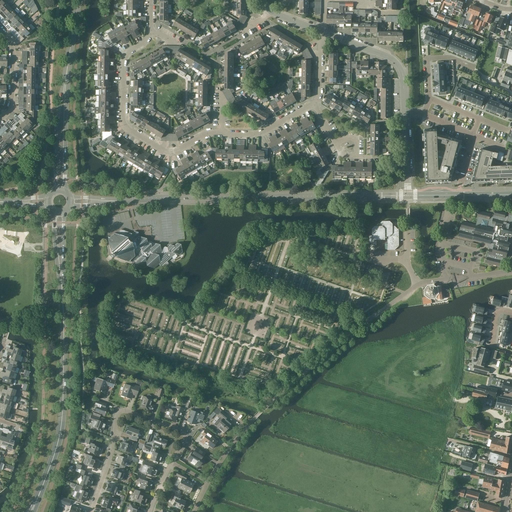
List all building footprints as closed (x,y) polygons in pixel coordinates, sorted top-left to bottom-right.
[(449,8),(450,5),(451,0),(445,0),(444,3),(443,3),(440,10),(443,11),(445,6),(449,8)] [(450,13),(453,14),(458,0),(457,0),(451,0),(450,5),(453,7),(450,13)] [(458,0),(453,14),(456,15),(458,9),(461,10),(464,3),(458,0)] [(10,7),(6,4),(0,9),(0,13),(2,12),(3,14),(10,7)] [(468,20),(471,21),(476,7),(471,5),(468,13),(471,14),(468,20)] [(7,17),(13,11),(10,7),(3,14),(7,17)] [(476,7),(471,21),(473,22),(476,16),(478,17),(481,9),(476,7)] [(246,10),(233,9),(233,12),(237,12),(237,16),(241,16),(238,20),(240,21),(244,16),(246,16),(246,10)] [(11,21),(17,15),(19,14),(15,10),(13,11),(7,17),(5,20),(1,23),(3,25),(7,21),(7,22),(9,19),(11,21)] [(11,25),(12,27),(15,25),(21,19),(24,16),(20,12),(19,14),(17,15),(11,21),(12,23),(9,25),(10,26),(11,25)] [(480,21),(478,27),(476,30),(476,31),(480,32),(482,26),(484,27),(486,23),(490,24),(493,16),(487,14),(485,19),(484,21),(483,21),(483,22),(480,21)] [(170,15),(160,15),(160,21),(166,21),(166,24),(169,26),(171,24),(169,23),(169,21),(169,17),(170,17),(170,15)] [(494,22),(490,32),(496,34),(498,29),(503,31),(508,20),(500,17),(498,24),(494,22)] [(173,26),(179,29),(184,20),(183,19),(182,20),(178,18),(173,26)] [(17,27),(18,29),(25,23),(21,19),(15,25),(12,27),(9,31),(11,32),(14,29),(17,27)] [(179,29),(184,32),(189,24),(185,22),(186,21),(184,20),(179,29)] [(17,38),(28,27),(30,25),(26,21),(25,23),(18,29),(20,31),(18,33),(15,37),(17,38)] [(130,23),(131,24),(130,25),(137,37),(140,35),(138,31),(140,30),(139,27),(141,26),(139,22),(137,23),(136,22),(135,22),(135,21),(130,23)] [(129,25),(125,28),(129,36),(131,34),(134,39),(137,37),(130,25),(131,24),(130,23),(130,22),(128,23),(129,25)] [(227,22),(225,23),(231,34),(237,31),(236,29),(239,23),(237,22),(235,26),(232,23),(229,25),(227,22)] [(225,27),(222,29),(226,37),(231,34),(225,23),(224,24),(225,27)] [(184,32),(189,35),(195,26),(193,25),(192,27),(189,24),(184,32)] [(118,29),(119,31),(120,31),(126,43),(130,41),(127,37),(129,36),(125,28),(124,25),(118,29)] [(195,26),(189,35),(194,38),(199,31),(195,28),(196,27),(195,26)] [(28,27),(17,38),(18,40),(22,37),(24,35),(26,37),(32,31),(28,27)] [(270,39),(271,40),(277,31),(271,27),(268,32),(266,31),(262,33),(264,35),(266,34),(267,35),(271,37),(270,39)] [(217,28),(215,29),(221,39),(226,37),(222,29),(218,31),(217,28)] [(424,40),(429,42),(430,42),(434,32),(434,31),(426,28),(424,34),(427,35),(424,40)] [(215,33),(211,35),(216,42),(221,39),(215,29),(213,29),(215,33)] [(120,31),(119,31),(114,33),(119,41),(121,40),(123,45),(126,43),(120,31)] [(282,34),(277,31),(271,40),(270,42),(272,43),(274,39),(277,41),(282,34)] [(435,44),(439,34),(438,34),(434,32),(430,42),(429,42),(429,43),(435,45),(435,44)] [(111,41),(106,44),(111,47),(117,44),(116,43),(119,41),(114,33),(109,36),(111,41)] [(439,33),(438,34),(439,34),(435,44),(440,46),(444,35),(439,33)] [(280,45),(282,46),(287,37),(282,34),(277,41),(281,43),(280,45)] [(207,35),(205,36),(210,45),(216,42),(211,35),(208,37),(207,35)] [(449,37),(444,35),(440,46),(445,48),(449,37)] [(210,45),(205,36),(201,38),(198,36),(195,42),(200,45),(202,43),(205,48),(210,45)] [(261,37),(255,40),(260,49),(262,48),(261,47),(265,45),(261,37)] [(284,45),(288,47),(292,40),(287,37),(282,46),(283,47),(284,45)] [(448,50),(454,52),(458,41),(453,39),(448,50)] [(255,40),(250,43),(254,51),(258,49),(259,50),(260,49),(255,40)] [(291,54),(292,52),(297,43),(292,40),(288,47),(290,49),(288,53),(291,54)] [(459,54),(463,43),(458,41),(454,52),(459,54)] [(26,48),(26,49),(27,49),(27,51),(30,51),(39,52),(39,46),(38,46),(39,43),(30,43),(30,46),(30,48),(26,48)] [(250,43),(245,46),(250,55),(252,55),(251,53),(254,51),(250,43)] [(297,43),(292,52),(294,53),(294,51),(298,54),(300,50),(302,54),(305,53),(302,48),(303,46),(297,43)] [(463,43),(459,54),(464,56),(468,45),(463,43)] [(101,52),(101,56),(110,56),(110,53),(111,53),(111,47),(106,44),(106,48),(98,48),(98,52),(101,52)] [(469,58),(473,47),(468,45),(464,56),(469,58)] [(250,55),(245,46),(239,49),(243,57),(247,55),(248,56),(250,55)] [(469,58),(474,60),(475,57),(478,58),(480,52),(478,51),(478,49),(473,47),(469,58)] [(496,58),(503,59),(505,49),(499,47),(496,58)] [(225,53),(225,59),(236,59),(236,58),(234,58),(234,53),(234,52),(236,51),(235,48),(231,50),(231,53),(225,53)] [(163,49),(157,52),(163,61),(164,60),(163,59),(167,57),(167,56),(170,56),(170,53),(170,51),(164,51),(163,49)] [(178,61),(180,61),(185,52),(180,49),(179,51),(173,51),(173,54),(177,54),(175,57),(179,59),(178,61)] [(157,52),(152,55),(157,63),(160,61),(161,62),(163,61),(157,52)] [(185,64),(186,63),(190,56),(185,52),(180,61),(181,62),(182,62),(185,64)] [(152,55),(147,58),(152,67),(154,66),(153,65),(157,63),(152,55)] [(300,65),(300,67),(311,67),(311,61),(309,61),(306,55),(304,57),(306,61),(302,61),(302,65),(300,65)] [(189,67),(190,68),(196,59),(190,56),(186,63),(189,65),(189,67)] [(147,58),(142,61),(146,69),(150,67),(150,68),(152,67),(147,58)] [(193,67),(196,69),(201,62),(196,59),(190,68),(192,69),(193,67)] [(136,64),(142,73),(144,77),(146,76),(142,71),(146,69),(142,61),(136,64)] [(199,76),(200,74),(206,65),(201,62),(196,69),(199,71),(197,75),(199,76)] [(360,75),(368,75),(368,66),(369,62),(361,62),(360,66),(357,66),(357,62),(352,62),(352,69),(357,69),(357,75),(360,75)] [(434,65),(434,71),(444,70),(444,71),(446,70),(446,65),(444,65),(443,62),(437,62),(437,65),(434,65)] [(142,73),(136,64),(131,67),(134,72),(131,73),(131,77),(134,77),(134,75),(139,72),(140,74),(142,73)] [(206,65),(200,74),(202,75),(203,74),(207,76),(208,76),(208,79),(211,79),(211,75),(208,73),(211,68),(206,65)] [(511,69),(508,67),(501,86),(509,89),(510,84),(511,84),(511,69)] [(104,87),(104,90),(111,90),(111,84),(109,84),(109,81),(98,81),(98,87),(104,87)] [(235,83),(225,83),(225,89),(227,90),(230,95),(232,94),(230,90),(234,90),(234,85),(238,85),(239,83),(235,83)] [(447,86),(435,87),(435,93),(439,92),(439,95),(446,95),(446,92),(447,92),(447,86)] [(460,99),(464,89),(465,89),(465,88),(460,86),(459,88),(456,87),(454,92),(456,93),(455,97),(460,99)] [(466,101),(465,101),(469,92),(470,91),(465,89),(464,89),(460,99),(465,101),(466,101)] [(311,91),(300,91),(300,93),(302,93),(301,97),(302,97),(302,98),(300,100),(301,102),(305,100),(305,97),(310,97),(311,91)] [(469,92),(465,101),(466,101),(470,103),(474,94),(469,92)] [(470,103),(475,105),(480,94),(475,92),(474,94),(470,103)] [(288,94),(286,95),(291,105),(296,101),(292,94),(288,96),(288,94)] [(324,102),(329,105),(334,96),(336,95),(334,94),(332,97),(328,95),(324,102)] [(480,94),(475,105),(481,107),(482,104),(485,105),(487,99),(484,98),(485,96),(480,94)] [(285,98),(281,100),(286,107),(291,105),(286,95),(284,96),(285,98)] [(233,104),(238,108),(244,99),(242,98),(241,99),(238,97),(236,100),(233,96),(231,97),(234,103),(233,104)] [(329,105),(334,109),(339,101),(335,99),(336,97),(334,96),(329,105)] [(238,108),(243,111),(248,103),(245,101),(246,98),(245,97),(244,99),(238,108)] [(281,100),(279,101),(276,98),(274,99),(275,101),(281,110),(283,109),(283,110),(286,109),(285,108),(286,107),(281,100)] [(486,109),(491,111),(495,102),(496,100),(491,98),(490,100),(487,99),(485,105),(488,106),(486,109)] [(342,108),(347,111),(351,104),(348,101),(349,100),(347,99),(346,100),(342,108)] [(334,109),(340,112),(342,108),(346,100),(345,103),(343,102),(343,103),(339,101),(334,109)] [(281,110),(275,101),(274,102),(275,103),(271,106),(275,113),(281,110)] [(491,111),(496,113),(500,104),(495,102),(491,111)] [(500,104),(496,113),(501,115),(506,104),(501,102),(500,104)] [(243,111),(249,114),(254,105),(252,104),(252,105),(248,103),(243,111)] [(347,111),(352,114),(357,105),(356,104),(355,106),(351,104),(347,111)] [(352,114),(357,117),(362,110),(358,108),(359,106),(360,105),(358,104),(357,105),(352,114)] [(506,118),(507,117),(506,117),(510,108),(510,109),(511,106),(506,104),(501,115),(501,116),(506,118)] [(249,114),(254,117),(258,109),(255,107),(256,106),(254,105),(249,114)] [(130,120),(136,123),(141,114),(139,113),(139,114),(135,112),(134,111),(134,109),(131,109),(131,113),(133,114),(130,120)] [(254,117),(259,120),(264,111),(263,110),(262,111),(258,109),(254,117)] [(357,117),(362,121),(368,112),(368,110),(367,109),(366,111),(365,112),(362,110),(357,117)] [(202,114),(200,115),(205,124),(210,121),(208,116),(210,114),(210,110),(207,110),(207,113),(206,113),(202,115),(202,114)] [(264,111),(259,120),(264,123),(267,118),(270,120),(273,118),(272,115),(270,116),(269,115),(265,113),(266,112),(264,111)] [(368,112),(362,121),(368,124),(372,116),(368,114),(369,113),(368,112)] [(136,123),(141,126),(145,118),(142,116),(143,115),(141,114),(136,123)] [(19,115),(18,117),(29,129),(30,130),(32,128),(33,128),(36,126),(33,123),(32,124),(27,119),(25,121),(23,118),(19,115)] [(199,117),(195,119),(200,127),(205,124),(200,115),(198,116),(199,117)] [(21,125),(19,126),(25,133),(29,129),(18,117),(16,119),(19,122),(21,125)] [(307,117),(304,119),(312,134),(312,133),(311,131),(316,129),(312,121),(309,122),(307,117)] [(141,126),(146,129),(151,120),(150,119),(149,120),(145,118),(141,126)] [(191,120),(189,121),(195,130),(200,127),(195,119),(192,121),(191,120)] [(303,125),(301,127),(305,134),(310,132),(311,134),(312,134),(304,119),(300,121),(303,125)] [(8,122),(10,124),(21,136),(25,133),(19,126),(17,128),(15,126),(9,120),(8,122)] [(146,129),(151,132),(156,124),(152,122),(153,121),(151,120),(146,129)] [(189,123),(185,125),(189,133),(195,130),(189,121),(188,121),(189,123)] [(17,140),(21,136),(10,124),(8,122),(6,124),(11,130),(9,132),(17,140)] [(296,123),(293,125),(301,140),(302,139),(301,137),(305,134),(301,127),(299,128),(296,123)] [(151,132),(156,135),(161,126),(160,125),(159,126),(156,124),(151,132)] [(181,125),(179,126),(184,136),(189,133),(185,125),(181,127),(181,125)] [(292,131),(290,132),(295,140),(296,143),(296,142),(301,140),(293,125),(290,127),(292,131)] [(103,132),(102,141),(112,135),(112,129),(110,129),(110,126),(101,126),(101,132),(103,132)] [(161,126),(156,135),(161,138),(163,136),(169,137),(169,134),(164,134),(166,131),(162,128),(163,127),(161,126)] [(184,136),(179,126),(177,127),(178,129),(174,131),(176,134),(171,134),(171,137),(178,137),(179,139),(184,136)] [(13,144),(17,140),(9,132),(7,134),(5,131),(5,132),(2,128),(0,129),(0,130),(12,142),(11,142),(13,144)] [(286,129),(283,131),(291,145),(290,143),(295,140),(290,132),(288,134),(286,129)] [(3,138),(2,139),(8,146),(11,142),(12,142),(0,130),(0,133),(1,135),(3,138)] [(426,172),(426,183),(435,183),(442,183),(442,182),(450,182),(454,167),(455,163),(456,160),(458,152),(458,153),(460,145),(461,141),(457,140),(451,138),(451,137),(435,133),(435,130),(431,130),(424,130),(424,134),(424,142),(425,142),(425,149),(425,157),(426,164),(425,164),(426,172)] [(282,137),(280,138),(284,146),(289,144),(290,146),(291,145),(283,131),(280,133),(282,137)] [(113,152),(113,151),(119,142),(116,140),(117,139),(112,135),(102,141),(101,141),(109,146),(107,149),(113,152)] [(275,135),(272,137),(281,153),(282,153),(281,151),(285,148),(284,146),(280,138),(278,139),(275,135)] [(281,153),(272,137),(269,138),(272,143),(269,144),(275,154),(279,151),(281,154),(281,153)] [(118,154),(119,152),(127,140),(124,138),(121,143),(119,142),(113,151),(118,154)] [(0,145),(4,150),(5,151),(9,147),(8,146),(2,139),(0,140),(0,145)] [(127,140),(119,152),(124,155),(129,148),(127,147),(130,142),(127,140)] [(307,148),(311,154),(312,153),(311,152),(312,151),(312,152),(320,148),(319,146),(324,143),(322,140),(307,148)] [(129,148),(124,155),(124,157),(129,160),(137,146),(134,145),(131,149),(129,148)] [(129,160),(134,163),(139,154),(137,153),(140,148),(137,146),(129,160)] [(205,153),(202,155),(208,165),(213,162),(210,156),(213,154),(211,148),(204,152),(205,153)] [(219,148),(211,148),(213,154),(214,159),(222,159),(223,150),(219,150),(219,148)] [(311,154),(313,158),(328,150),(326,148),(322,150),(320,148),(312,152),(312,151),(311,152),(312,153),(311,154)] [(262,151),(258,151),(258,160),(264,160),(265,160),(265,156),(268,156),(268,149),(262,149),(262,151)] [(475,168),(471,182),(490,182),(497,182),(497,181),(505,181),(511,180),(511,165),(508,166),(491,167),(493,158),(497,159),(496,160),(502,162),(504,154),(494,149),(493,149),(494,149),(493,153),(480,149),(479,153),(477,160),(475,168)] [(313,158),(316,163),(318,162),(318,163),(326,158),(325,156),(329,154),(328,150),(313,158)] [(134,163),(139,166),(147,153),(144,151),(142,155),(139,154),(134,163)] [(198,152),(195,153),(202,166),(201,166),(202,168),(208,165),(202,155),(200,156),(198,152)] [(139,166),(144,169),(150,160),(148,159),(150,154),(147,153),(139,166)] [(194,160),(192,161),(196,169),(201,166),(202,166),(195,153),(191,155),(194,160)] [(144,169),(149,172),(158,159),(155,157),(152,161),(150,160),(144,169)] [(187,158),(184,159),(191,172),(190,172),(191,173),(192,172),(193,173),(197,171),(196,169),(192,161),(190,162),(187,158)] [(326,166),(329,171),(332,166),(329,160),(328,161),(326,158),(318,163),(318,162),(316,163),(317,164),(319,169),(326,166)] [(149,172),(155,176),(160,166),(158,165),(161,161),(158,159),(149,172)] [(183,166),(181,167),(187,177),(193,173),(192,172),(191,173),(190,172),(191,172),(184,159),(181,161),(183,166)] [(368,168),(366,168),(366,177),(365,177),(365,178),(366,178),(366,179),(372,179),(372,176),(376,176),(376,168),(372,168),(372,163),(368,163),(368,168)] [(160,166),(155,176),(160,179),(163,174),(166,175),(169,170),(164,167),(163,168),(160,166)] [(335,179),(342,179),(342,178),(341,178),(341,177),(342,168),(338,167),(338,166),(332,166),(329,171),(335,172),(335,179)] [(187,177),(181,167),(178,168),(178,167),(172,170),(175,174),(176,175),(178,174),(182,180),(187,177)] [(494,214),(494,216),(490,215),(491,214),(479,211),(478,213),(477,214),(478,215),(477,217),(478,218),(476,225),(462,222),(459,236),(473,240),(473,239),(476,240),(476,241),(491,244),(494,244),(493,250),(489,249),(489,251),(488,251),(488,252),(487,259),(486,260),(486,261),(486,263),(500,267),(501,264),(502,264),(501,263),(503,258),(506,259),(510,242),(507,241),(507,240),(509,239),(509,237),(511,237),(511,210),(510,210),(509,212),(508,213),(509,214),(508,217),(505,216),(506,213),(495,210),(494,212),(494,213),(494,214)] [(372,229),(372,236),(369,236),(369,240),(372,243),(375,243),(375,240),(385,240),(385,237),(388,237),(387,244),(387,249),(387,250),(395,250),(399,246),(399,230),(395,226),(393,226),(393,224),(390,221),(382,221),(380,224),(380,226),(375,226),(372,229)] [(108,237),(108,239),(108,242),(108,243),(109,248),(110,249),(111,254),(110,255),(112,258),(114,257),(119,259),(119,260),(124,261),(125,261),(129,262),(133,263),(134,262),(135,262),(136,266),(144,269),(147,266),(154,269),(160,263),(159,256),(162,253),(160,245),(153,243),(153,242),(150,241),(150,242),(147,241),(146,239),(139,236),(139,235),(136,232),(134,231),(131,234),(129,233),(128,232),(121,230),(116,234),(114,233),(109,238),(108,237)] [(170,245),(167,248),(168,251),(168,252),(166,253),(167,257),(171,258),(176,254),(179,255),(182,253),(181,245),(177,243),(174,246),(170,245)] [(323,262),(314,259),(313,261),(312,263),(322,267),(323,264),(323,262)] [(433,288),(429,288),(427,291),(427,295),(430,297),(431,297),(430,297),(431,300),(432,301),(443,299),(441,286),(435,287),(435,288),(433,288)] [(504,306),(507,306),(508,303),(505,302),(506,301),(494,298),(492,304),(492,305),(495,306),(501,307),(501,306),(504,306)] [(478,313),(477,315),(483,317),(483,314),(487,315),(488,310),(485,310),(485,308),(480,307),(477,306),(476,309),(475,312),(478,313)] [(484,317),(483,317),(477,315),(475,315),(474,322),(477,322),(476,325),(481,326),(482,324),(486,325),(487,320),(484,319),(484,317)] [(476,332),(475,334),(480,335),(481,333),(485,334),(486,329),(483,328),(483,327),(481,326),(476,325),(474,324),(473,331),(476,332)] [(511,334),(511,333),(511,328),(502,326),(502,328),(501,332),(502,333),(511,335),(511,334)] [(501,338),(511,341),(511,339),(511,335),(502,333),(501,336),(501,338)] [(482,336),(480,335),(475,334),(473,334),(472,338),(472,340),(473,341),(473,343),(479,345),(480,342),(483,343),(485,338),(482,338),(482,336)] [(510,347),(511,341),(501,338),(500,340),(499,344),(510,347)] [(6,348),(5,351),(12,353),(20,356),(22,350),(14,347),(13,350),(6,348)] [(481,350),(475,348),(473,357),(478,359),(477,365),(480,365),(480,367),(479,367),(478,372),(484,373),(485,368),(483,368),(484,366),(485,367),(487,360),(488,361),(491,351),(489,351),(489,350),(481,347),(481,350)] [(11,356),(10,359),(18,362),(20,356),(12,353),(5,351),(4,354),(11,356)] [(2,360),(1,363),(8,365),(17,367),(18,362),(10,359),(9,362),(2,360)] [(7,367),(6,370),(15,373),(17,367),(8,365),(1,363),(0,365),(7,367)] [(0,371),(0,374),(4,376),(13,379),(15,373),(6,370),(5,373),(0,371)] [(4,376),(0,374),(0,377),(3,379),(2,382),(13,385),(15,380),(13,379),(4,376)] [(106,381),(98,378),(94,388),(98,389),(97,390),(104,393),(107,386),(113,388),(115,381),(107,378),(106,381)] [(511,382),(504,381),(502,389),(510,391),(509,392),(511,392),(511,382)] [(125,397),(130,398),(131,394),(137,396),(140,387),(134,385),(133,387),(125,384),(121,396),(125,397)] [(0,388),(0,391),(6,393),(17,397),(19,391),(8,387),(7,390),(0,388)] [(487,387),(485,393),(485,394),(488,394),(487,395),(496,397),(498,390),(487,387)] [(474,389),(474,390),(472,396),(486,400),(487,395),(488,394),(485,394),(485,393),(474,389)] [(0,394),(5,396),(4,399),(12,402),(14,396),(17,397),(6,393),(0,391),(0,394)] [(144,397),(140,407),(149,410),(148,411),(153,413),(155,406),(151,404),(153,400),(150,399),(151,397),(151,396),(150,395),(148,395),(147,395),(146,397),(144,397)] [(511,399),(498,397),(496,408),(511,411),(511,399)] [(0,400),(0,404),(2,405),(11,408),(12,402),(4,399),(3,402),(0,400)] [(93,412),(92,415),(100,418),(101,415),(104,416),(107,408),(101,406),(102,403),(96,401),(95,405),(97,406),(95,412),(93,412)] [(0,407),(1,408),(0,410),(9,413),(11,408),(2,405),(0,404),(0,407)] [(168,409),(165,417),(176,421),(177,417),(181,419),(184,409),(180,407),(176,406),(176,408),(169,405),(168,409)] [(9,413),(0,410),(0,411),(0,416),(7,419),(9,413)] [(198,420),(203,421),(205,414),(201,412),(200,414),(191,411),(187,421),(196,425),(198,420)] [(219,424),(216,426),(224,433),(231,424),(225,419),(228,416),(221,411),(218,415),(217,416),(220,418),(216,422),(219,424)] [(100,418),(92,415),(91,415),(90,419),(95,421),(92,427),(103,431),(106,424),(98,421),(100,418)] [(130,439),(137,441),(138,437),(137,437),(139,431),(129,427),(126,434),(130,435),(130,436),(131,436),(130,439)] [(469,432),(484,436),(486,431),(471,428),(469,432)] [(214,435),(206,429),(202,435),(204,437),(200,442),(204,445),(205,443),(212,449),(217,442),(212,438),(214,435)] [(1,445),(6,447),(9,439),(9,438),(11,432),(9,431),(6,438),(4,437),(1,445)] [(9,439),(6,447),(12,449),(15,440),(12,439),(14,433),(11,432),(9,438),(9,439)] [(93,440),(86,437),(82,436),(81,440),(85,442),(84,442),(91,445),(88,452),(95,454),(96,453),(100,455),(100,454),(102,449),(103,449),(98,447),(99,446),(92,443),(93,440)] [(158,449),(159,446),(165,448),(167,441),(157,438),(157,439),(154,437),(152,444),(153,444),(152,447),(157,449),(158,449)] [(490,449),(510,454),(511,442),(511,438),(506,437),(505,443),(503,442),(503,441),(492,438),(490,449)] [(123,442),(121,449),(129,452),(130,451),(133,452),(134,449),(135,449),(137,444),(130,442),(129,444),(123,442)] [(144,445),(142,450),(152,454),(150,459),(153,461),(153,462),(154,463),(156,464),(156,463),(157,464),(158,462),(160,463),(162,455),(158,454),(159,450),(151,448),(144,445)] [(476,455),(475,455),(474,454),(476,449),(469,447),(466,456),(473,458),(472,459),(475,460),(477,455),(477,454),(476,455)] [(202,465),(204,462),(203,461),(204,460),(203,460),(204,459),(200,456),(203,452),(197,448),(194,452),(193,451),(188,460),(199,467),(200,465),(200,466),(201,465),(202,465)] [(488,459),(488,461),(495,463),(495,464),(501,466),(501,467),(508,469),(510,458),(491,452),(490,452),(486,451),(484,455),(489,456),(488,459)] [(76,468),(84,470),(86,465),(89,466),(89,467),(93,468),(97,469),(99,462),(93,460),(94,457),(87,455),(83,466),(77,464),(76,468)] [(116,460),(116,461),(116,462),(116,463),(120,464),(119,468),(120,468),(126,471),(127,469),(125,469),(125,466),(127,462),(130,463),(132,457),(126,455),(124,458),(118,456),(118,457),(118,456),(118,457),(117,457),(117,458),(116,458),(116,459),(116,460)] [(143,466),(141,472),(155,476),(157,469),(151,467),(152,464),(145,461),(143,465),(143,466)] [(462,461),(460,468),(467,470),(467,471),(471,472),(473,466),(473,464),(462,461)] [(495,475),(495,472),(497,467),(485,464),(483,472),(495,475)] [(497,467),(495,472),(499,473),(506,475),(507,469),(497,466),(497,467)] [(113,470),(111,477),(114,478),(114,479),(117,480),(118,479),(123,481),(127,471),(126,471),(120,468),(119,472),(113,470)] [(84,476),(80,485),(85,487),(86,485),(91,486),(94,479),(87,477),(88,472),(82,470),(80,474),(84,476)] [(174,486),(178,487),(189,493),(194,484),(185,480),(187,476),(177,472),(176,475),(179,477),(174,486)] [(141,483),(140,487),(149,491),(152,483),(144,481),(145,478),(138,475),(136,481),(141,483)] [(496,496),(502,498),(505,481),(499,479),(498,481),(493,479),(494,479),(484,477),(482,487),(491,489),(491,490),(497,491),(496,496)] [(108,484),(106,491),(116,494),(120,484),(116,483),(115,486),(108,484)] [(76,485),(74,491),(77,492),(80,493),(77,498),(83,500),(86,501),(87,498),(87,499),(88,498),(89,496),(89,495),(88,495),(89,493),(85,492),(87,488),(76,485)] [(453,494),(464,497),(465,494),(463,493),(464,489),(455,487),(453,494)] [(135,499),(134,501),(145,505),(147,497),(141,495),(142,492),(135,490),(133,495),(134,495),(133,498),(135,499)] [(479,493),(467,490),(465,498),(477,501),(479,493)] [(175,500),(173,506),(182,510),(185,501),(180,499),(181,496),(176,493),(173,499),(175,500)] [(59,503),(69,506),(71,500),(61,497),(59,503)] [(113,504),(117,506),(119,500),(111,497),(109,500),(103,498),(101,506),(111,510),(113,504)] [(479,502),(475,511),(499,511),(500,508),(479,502)]
